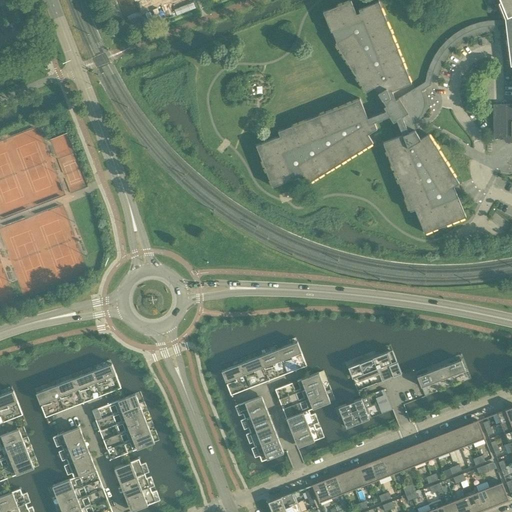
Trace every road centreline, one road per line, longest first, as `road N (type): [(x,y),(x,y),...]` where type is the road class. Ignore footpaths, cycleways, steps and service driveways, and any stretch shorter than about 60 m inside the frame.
road 1 (secondary): [(511,325),(304,292),(181,293)]
road 2 (tertiary): [(145,270),(77,69)]
road 3 (tertiary): [(228,503),(161,328)]
road 4 (secondary): [(0,333),(122,303)]
